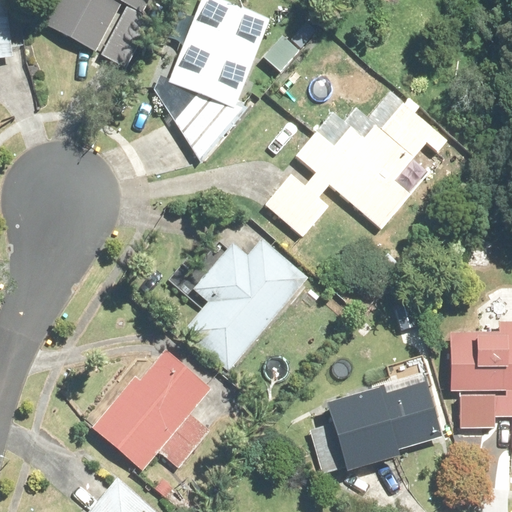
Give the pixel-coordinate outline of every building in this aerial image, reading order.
[(0,0),(0,57),(11,56),(3,0),(0,0)] [(48,0),(36,28),(94,53),(117,0),(48,0)] [(197,0),(165,64),(143,88),(196,171),(246,109),(232,97),(264,21),(213,0),(197,0)] [(305,37),(286,22),(255,61),(274,76),(305,37)] [(285,177),(258,205),(297,242),(328,210),(316,197),(325,187),(374,234),(406,200),(388,183),(420,149),(427,155),(445,136),(404,98),(396,105),(383,92),(356,120),(349,113),(335,127),(325,118),(288,158),(308,176),(297,188),(285,177)] [(195,261),(185,253),(160,283),(193,310),(173,334),(226,377),(292,296),(309,310),(321,296),(251,239),(240,252),(217,234),(195,261)] [(485,332),(443,331),(442,394),(480,395),(479,421),(506,422),(505,454),(511,454),(511,320),(485,320),(485,332)] [(200,390),(154,349),(81,432),(130,475),(148,454),(177,479),(226,423),(195,396),(200,390)] [(418,374),(312,407),(333,474),(439,441),(418,374)] [(144,511),(104,479),(77,511),(144,511)]
